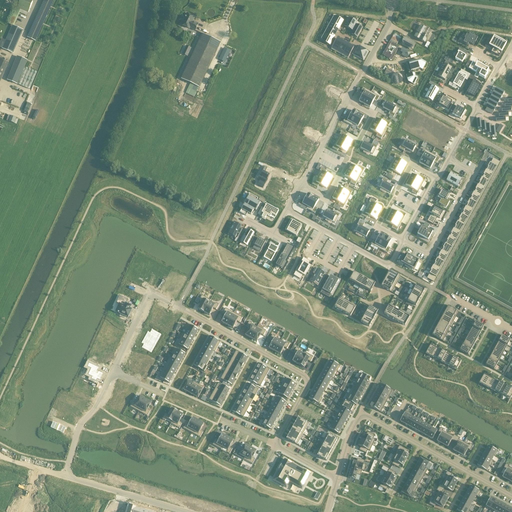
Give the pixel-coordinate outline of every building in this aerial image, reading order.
[(28,0),(20,0),(17,8),(28,13),(33,2),(28,0)] [(44,0),(28,38),(35,41),(54,1),(52,0),(44,0)] [(187,14),(181,25),(189,29),(189,28),(195,30),(198,24),(192,21),(191,20),(193,17),(187,14)] [(333,17),(330,22),(340,28),(344,21),(344,20),(343,22),(335,17),(335,16),(334,17),(333,17)] [(348,17),(344,26),(348,29),(353,20),(348,17)] [(353,20),(348,29),(353,31),(357,25),(358,23),(353,20)] [(330,22),(327,28),(337,33),(340,28),(330,22)] [(12,25),(2,49),(13,54),(23,30),(14,26),(12,25)] [(353,31),(351,34),(357,38),(363,28),(363,27),(362,28),(357,25),(353,31)] [(420,25),(414,37),(426,43),(432,31),(420,25)] [(327,28),(324,33),(334,39),(337,33),(327,28)] [(324,33),(321,39),(322,40),(321,41),(322,41),(322,40),(330,44),(330,46),(334,39),(324,33)] [(460,38),(459,41),(468,46),(470,44),(473,46),(478,38),(470,33),(470,35),(467,34),(464,40),(460,38)] [(190,84),(199,87),(199,88),(220,42),(202,34),(181,79),(190,84)] [(393,35),(390,42),(396,45),(400,39),(393,35)] [(492,37),(490,41),(492,42),(490,45),(494,47),(494,48),(495,49),(493,52),(496,53),(495,54),(499,57),(507,42),(497,36),(496,39),(492,37)] [(337,39),(332,48),(338,51),(342,42),(337,39)] [(407,39),(403,45),(406,47),(410,49),(414,42),(410,40),(407,39)] [(342,42),(338,51),(343,54),(348,45),(342,42)] [(390,43),(384,54),(392,59),(398,48),(390,43)] [(348,45),(343,54),(349,57),(348,57),(349,57),(354,48),(353,48),(348,45)] [(417,46),(414,52),(420,56),(424,49),(417,46)] [(355,54),(354,56),(361,60),(362,58),(363,56),(364,54),(365,52),(366,51),(359,47),(358,49),(357,51),(356,52),(355,54)] [(224,48),(219,59),(226,62),(231,51),(224,48)] [(459,53),(455,59),(462,63),(466,56),(465,56),(467,53),(459,48),(457,52),(459,53)] [(403,49),(401,52),(401,55),(407,58),(410,53),(403,49)] [(17,57),(8,80),(17,84),(27,61),(17,57)] [(353,58),(351,64),(359,67),(361,61),(353,58)] [(421,61),(414,62),(416,70),(420,69),(422,70),(426,63),(421,61)] [(469,61),(467,63),(473,66),(471,70),(476,73),(478,69),(482,71),(479,76),(484,79),(487,74),(486,73),(488,69),(477,63),(476,64),(472,62),(472,63),(469,61)] [(409,64),(407,65),(409,72),(416,70),(414,62),(409,64)] [(441,69),(437,76),(438,76),(438,75),(445,79),(445,80),(448,74),(451,75),(454,70),(451,68),(452,68),(448,66),(444,64),(442,63),(440,68),(441,69)] [(25,68),(18,84),(30,89),(37,73),(25,68)] [(387,68),(384,74),(390,77),(392,71),(387,68)] [(459,72),(453,84),(460,88),(464,79),(467,81),(468,78),(470,75),(461,70),(460,73),(459,72)] [(392,76),(391,79),(392,82),(395,85),(401,84),(403,79),(402,76),(400,74),(397,73),(394,74),(392,76)] [(414,74),(407,76),(408,82),(414,85),(418,78),(415,77),(414,74)] [(466,93),(467,93),(474,97),(481,84),(475,81),(473,80),(473,81),(466,93)] [(431,86),(425,97),(426,97),(432,101),(439,90),(433,86),(435,84),(430,81),(428,84),(431,86)] [(199,87),(190,84),(188,88),(196,92),(199,87)] [(363,95),(359,102),(364,105),(371,92),(363,88),(360,93),(363,95)] [(371,92),(364,105),(370,108),(374,101),(377,102),(379,97),(371,92)] [(439,96),(437,101),(439,103),(438,104),(447,109),(450,104),(451,104),(452,102),(446,98),(443,96),(442,98),(439,96)] [(386,102),(383,108),(390,112),(388,115),(393,117),(398,109),(386,102)] [(454,105),(451,111),(453,112),(452,115),(461,119),(465,111),(457,106),(456,107),(454,105)] [(346,116),(343,121),(352,126),(352,125),(358,114),(353,111),(349,118),(346,116)] [(358,114),(352,125),(357,128),(357,129),(360,130),(363,125),(360,124),(364,117),(358,114)] [(376,119),(373,124),(384,130),(386,125),(388,126),(390,123),(385,120),(383,123),(376,119)] [(373,124),(370,130),(377,134),(376,136),(381,139),(386,131),(384,130),(373,124)] [(338,140),(338,141),(349,147),(352,141),(345,137),(347,135),(341,132),(340,135),(341,135),(338,140)] [(467,139),(462,148),(465,150),(465,151),(467,152),(466,154),(471,157),(472,155),(475,156),(479,149),(476,148),(478,145),(467,139)] [(337,140),(332,148),(338,151),(339,148),(346,152),(349,147),(338,141),(338,140),(337,140)] [(404,140),(399,148),(404,151),(406,149),(413,153),(416,147),(404,140)] [(364,142),(360,148),(373,155),(378,146),(372,143),(371,146),(364,142)] [(271,155),(269,159),(274,162),(276,158),(279,160),(282,154),(281,153),(283,149),(275,145),(273,149),(274,150),(271,156),(271,155)] [(423,156),(419,163),(425,166),(431,154),(423,149),(420,154),(423,156)] [(431,154),(425,166),(430,169),(434,162),(437,164),(440,158),(431,154)] [(396,155),(391,163),(403,170),(406,164),(399,160),(401,158),(396,155)] [(488,168),(487,171),(493,174),(500,162),(493,159),(491,163),(490,163),(487,167),(488,168)] [(391,163),(387,171),(392,174),(393,171),(400,175),(403,170),(391,163)] [(351,165),(348,171),(360,177),(364,169),(359,166),(358,169),(351,165)] [(259,175),(257,179),(260,181),(257,185),(263,188),(268,180),(267,179),(270,175),(265,172),(267,168),(265,167),(260,175),(259,175)] [(321,168),(317,176),(318,177),(329,183),(332,177),(325,173),(327,171),(321,168)] [(484,175),(483,178),(489,182),(493,174),(487,171),(486,170),(483,175),(484,175)] [(348,171),(345,176),(352,180),(350,183),(355,186),(360,177),(348,171)] [(446,180),(446,181),(458,187),(457,186),(462,179),(451,173),(447,181),(446,180)] [(412,174),(409,180),(421,187),(426,179),(421,176),(419,178),(412,174)] [(314,181),(312,184),(318,187),(319,184),(326,188),(329,183),(318,177),(315,182),(314,181)] [(383,178),(378,187),(390,193),(394,187),(387,183),(388,181),(383,178)] [(480,183),(478,185),(485,189),(489,182),(483,178),(482,178),(479,182),(480,183)] [(409,180),(406,185),(413,189),(411,192),(417,195),(421,187),(409,180)] [(476,190),(474,193),(481,196),(485,189),(478,185),(475,190),(476,190)] [(338,188),(335,193),(348,200),(352,192),(347,189),(346,191),(338,188)] [(442,190),(438,195),(444,199),(443,200),(441,199),(439,203),(441,204),(441,205),(446,208),(449,201),(447,200),(448,199),(451,192),(449,190),(447,193),(442,190)] [(472,197),(470,200),(477,204),(481,196),(474,193),(474,192),(471,197),(472,197)] [(335,193),(332,199),(339,202),(338,205),(343,208),(348,200),(335,193)] [(245,204),(240,212),(246,216),(248,213),(250,215),(251,215),(252,213),(254,209),(256,210),(256,211),(256,210),(257,208),(260,203),(257,201),(258,198),(250,194),(247,199),(247,200),(249,202),(247,205),(245,204)] [(301,199),(298,205),(301,206),(302,204),(307,207),(308,207),(313,197),(308,194),(304,201),(301,199)] [(307,207),(306,209),(315,214),(318,209),(315,207),(319,200),(313,197),(308,207),(307,207)] [(371,199),(366,207),(378,214),(381,209),(374,205),(376,202),(371,199)] [(468,205),(466,207),(473,211),(477,204),(470,200),(467,204),(468,205)] [(262,217),(265,219),(267,216),(270,218),(272,215),(275,217),(276,217),(279,211),(271,207),(266,205),(265,208),(262,213),(263,214),(262,217)] [(366,207),(362,215),(367,218),(368,216),(375,220),(378,214),(366,207)] [(431,214),(427,221),(433,225),(435,221),(434,220),(436,217),(440,219),(443,213),(432,207),(430,210),(429,213),(431,214)] [(464,212),(462,215),(469,218),(473,211),(466,207),(463,212),(464,212)] [(392,210),(389,216),(401,223),(406,214),(401,212),(399,214),(392,210)] [(326,211),(323,217),(335,223),(340,215),(335,212),(333,215),(326,211)] [(460,219),(458,222),(465,226),(469,218),(462,215),(462,214),(459,219),(460,219)] [(389,216),(386,221),(393,225),(392,228),(397,231),(401,223),(389,216)] [(289,223),(287,227),(292,230),(291,232),(293,233),(293,234),(296,236),(301,227),(297,225),(298,223),(291,220),(290,224),(289,223)] [(234,222),(228,234),(229,234),(235,237),(235,238),(237,234),(240,235),(243,229),(240,228),(241,226),(234,222)] [(359,222),(354,231),(366,237),(369,231),(362,228),(364,225),(359,222)] [(456,227),(454,229),(461,233),(465,226),(458,222),(457,222),(455,226),(456,227)] [(422,226),(417,234),(418,235),(428,240),(433,232),(427,229),(429,226),(425,223),(423,226),(422,226)] [(247,229),(240,242),(241,241),(247,245),(247,246),(254,233),(247,229),(248,229),(247,229)] [(452,234),(450,237),(457,240),(461,233),(454,229),(453,229),(451,234),(452,234)] [(374,239),(371,245),(379,249),(386,237),(380,234),(377,241),(374,239)] [(448,241),(446,244),(452,248),(457,240),(450,237),(449,236),(447,241),(448,241)] [(386,237),(379,249),(387,254),(390,248),(388,247),(391,240),(386,237)] [(258,238),(253,248),(260,252),(266,242),(258,238)] [(444,249),(442,252),(448,255),(452,248),(446,244),(445,244),(443,248),(444,249)] [(271,245),(264,258),(271,262),(278,249),(271,245)] [(280,258),(276,265),(280,268),(282,265),(285,267),(288,262),(287,262),(289,257),(291,258),(294,253),(292,252),(287,250),(285,253),(284,252),(283,254),(282,254),(280,258)] [(439,256),(438,259),(444,262),(448,255),(442,252),(441,251),(439,256)] [(400,260),(399,262),(401,263),(403,264),(414,270),(415,270),(418,272),(422,265),(418,263),(419,262),(418,262),(408,256),(406,255),(405,256),(403,255),(400,260)] [(296,271),(294,276),(300,279),(302,275),(305,276),(311,266),(308,265),(310,262),(303,258),(301,262),(303,263),(298,272),(296,271)] [(435,263),(434,266),(440,270),(444,262),(438,259),(437,259),(435,263)] [(430,274),(427,278),(434,282),(440,270),(434,266),(433,266),(431,270),(431,271),(430,274),(429,274),(430,274)] [(131,282),(129,286),(136,290),(138,286),(140,287),(143,283),(144,283),(146,278),(149,279),(149,280),(155,283),(156,281),(158,282),(159,281),(158,281),(159,280),(162,274),(155,271),(154,271),(149,269),(144,267),(142,270),(141,270),(141,271),(141,272),(140,274),(135,284),(131,282)] [(315,273),(311,281),(318,285),(325,273),(318,269),(317,270),(315,268),(313,272),(315,273)] [(390,271),(387,276),(397,282),(400,277),(390,271)] [(354,272),(350,280),(355,283),(360,275),(354,272)] [(170,275),(163,287),(170,291),(177,279),(170,275)] [(355,283),(354,284),(359,287),(365,278),(360,275),(355,283)] [(387,276),(384,281),(395,287),(397,282),(387,276)] [(331,277),(322,292),(326,294),(325,295),(329,297),(329,298),(330,296),(338,282),(339,280),(338,280),(338,281),(331,277)] [(359,287),(359,288),(364,291),(365,289),(370,280),(365,278),(359,287)] [(370,280),(365,289),(371,292),(375,283),(370,280)] [(384,281),(381,287),(392,292),(395,287),(384,281)] [(414,284),(411,290),(412,290),(422,295),(425,290),(414,284)] [(412,290),(409,295),(419,300),(422,295),(412,290)] [(202,302),(198,309),(204,312),(210,301),(211,300),(202,295),(199,301),(202,302)] [(409,295),(406,301),(416,306),(419,300),(409,295)] [(116,311),(116,312),(118,313),(119,314),(121,315),(120,316),(124,318),(125,317),(128,318),(129,317),(132,311),(131,311),(132,310),(130,309),(132,306),(131,306),(126,304),(128,300),(125,298),(119,296),(118,299),(120,300),(118,304),(119,304),(119,305),(116,311)] [(340,297),(334,308),(340,311),(346,300),(340,297)] [(346,300),(340,311),(345,313),(351,303),(346,300)] [(210,301),(204,312),(209,316),(213,308),(216,310),(219,305),(216,303),(215,304),(210,301)] [(351,303),(345,313),(350,317),(356,306),(351,303)] [(390,304),(384,314),(389,317),(395,308),(395,307),(390,304)] [(367,312),(375,316),(378,311),(370,306),(367,312)] [(456,317),(459,312),(448,307),(445,311),(456,317)] [(225,315),(222,322),(223,323),(227,325),(234,313),(229,311),(226,308),(223,314),(225,315)] [(395,308),(389,317),(394,320),(400,310),(399,310),(395,308)] [(400,310),(394,320),(399,323),(405,312),(400,309),(399,310),(400,310)] [(365,310),(362,316),(364,317),(372,322),(375,316),(367,312),(365,310)] [(453,322),(456,317),(445,311),(443,316),(453,322)] [(405,312),(399,323),(405,326),(411,315),(405,312)] [(234,313),(227,325),(233,329),(237,321),(240,323),(243,318),(234,313)] [(440,321),(451,327),(453,322),(443,316),(440,321)] [(364,317),(361,322),(369,327),(372,322),(364,317)] [(109,324),(106,331),(119,337),(122,332),(118,330),(120,326),(116,324),(117,322),(109,319),(107,323),(109,324)] [(249,328),(245,335),(251,338),(258,326),(249,321),(246,327),(249,328)] [(437,326),(448,331),(451,327),(440,321),(437,326)] [(481,331),(484,326),(475,322),(473,327),(481,331)] [(188,324),(185,330),(196,335),(199,330),(188,324)] [(258,326),(251,338),(257,342),(261,335),(263,336),(266,331),(258,326)] [(435,330),(445,336),(448,331),(437,326),(435,330)] [(470,331),(479,336),(481,331),(473,327),(470,331)] [(148,331),(145,337),(156,344),(162,335),(152,329),(150,333),(148,331)] [(183,334),(182,334),(193,340),(196,335),(185,330),(186,330),(184,334),(183,334)] [(443,341),(445,336),(435,330),(432,335),(443,341)] [(468,336),(476,341),(479,336),(470,331),(468,336)] [(182,334),(180,339),(190,345),(193,340),(182,334)] [(273,341),(269,348),(275,351),(280,341),(275,338),(276,336),(273,335),(270,340),(273,341)] [(102,336),(97,348),(106,353),(108,350),(109,348),(113,350),(117,343),(102,336)] [(210,336),(207,341),(218,347),(221,342),(215,339),(210,336)] [(473,345),(476,341),(468,336),(465,341),(473,345)] [(507,346),(510,341),(501,336),(499,341),(507,346)] [(145,337),(141,343),(144,344),(142,348),(151,353),(156,344),(145,337)] [(180,339),(177,344),(188,350),(190,345),(180,339)] [(207,341),(205,346),(214,352),(215,352),(218,347),(207,341)] [(280,341),(275,351),(280,355),(284,348),(287,349),(290,344),(287,342),(286,344),(280,341)] [(462,346),(471,350),(473,345),(465,341),(462,346)] [(505,350),(507,346),(499,341),(496,346),(505,350)] [(431,344),(426,354),(434,358),(434,357),(438,348),(431,344)] [(205,346),(202,351),(211,356),(214,352),(205,346)] [(468,355),(471,350),(462,346),(460,350),(468,355)] [(502,355),(505,350),(496,346),(494,350),(502,355)] [(172,353),(172,354),(173,354),(177,356),(183,359),(185,354),(180,351),(175,348),(172,353)] [(296,354),(292,361),(298,365),(304,353),(299,350),(300,349),(297,348),(294,353),(296,354)] [(438,348),(434,357),(441,361),(442,361),(446,353),(438,348)] [(97,354),(94,362),(106,368),(109,359),(105,357),(105,356),(106,356),(107,353),(98,349),(97,352),(99,353),(98,354),(97,354)] [(137,349),(135,355),(146,360),(149,354),(137,349)] [(502,355),(494,350),(491,355),(499,360),(502,355)] [(202,351),(199,356),(209,361),(211,356),(202,351)] [(236,351),(233,357),(244,363),(247,357),(239,353),(236,351)] [(304,353),(298,365),(304,368),(308,361),(311,362),(313,357),(305,352),(304,353)] [(441,361),(441,362),(449,366),(449,365),(454,357),(446,353),(442,361),(441,361)] [(171,358),(170,359),(175,361),(180,364),(183,359),(177,356),(173,354),(171,358)] [(499,360),(491,355),(488,360),(497,365),(499,360)] [(199,356),(197,361),(206,366),(209,361),(199,356)] [(233,357),(230,362),(241,368),(244,363),(233,357)] [(454,357),(449,365),(457,369),(461,361),(454,357)] [(169,358),(167,363),(172,366),(177,369),(180,364),(175,361),(170,359),(171,358),(169,358)] [(330,360),(327,366),(337,371),(338,372),(341,366),(330,360)] [(494,369),(497,365),(488,360),(486,365),(494,369)] [(197,361),(194,366),(199,369),(204,372),(205,371),(207,366),(206,366),(197,361)] [(230,362),(227,368),(238,374),(241,368),(230,362)] [(89,363),(87,367),(91,368),(88,375),(92,377),(91,379),(96,381),(97,379),(100,380),(103,373),(97,371),(99,368),(89,363)] [(167,363),(164,368),(169,371),(175,373),(177,369),(172,366),(167,363)] [(259,363),(256,369),(266,375),(267,375),(270,369),(267,368),(259,363)] [(142,365),(138,373),(144,375),(148,367),(142,365)] [(327,366),(325,369),(335,374),(337,371),(327,366)] [(164,368),(161,372),(167,375),(172,378),(175,373),(169,371),(164,368)] [(227,368),(224,373),(235,379),(238,374),(227,368)] [(256,369),(252,375),(253,375),(263,381),(264,381),(267,375),(266,375),(256,369)] [(324,371),(323,373),(332,377),(332,378),(333,378),(335,374),(325,369),(324,371)] [(161,372),(159,378),(164,380),(169,383),(172,378),(167,375),(161,372)] [(224,373),(221,379),(224,381),(232,385),(235,379),(224,373)] [(323,373),(321,376),(330,381),(330,380),(332,378),(332,377),(323,373)] [(360,373),(357,379),(368,384),(369,382),(371,379),(368,377),(360,373)] [(484,374),(479,383),(487,387),(492,378),(484,374)] [(252,375),(249,380),(257,385),(261,386),(264,381),(263,381),(253,375),(252,375)] [(320,378),(320,379),(329,385),(331,381),(330,380),(330,381),(321,376),(320,378)] [(492,378),(487,387),(495,392),(495,390),(500,382),(492,378)] [(121,385),(129,388),(132,382),(124,379),(121,385)] [(284,384),(293,389),(296,384),(287,379),(284,384)] [(318,382),(318,383),(327,388),(329,385),(320,379),(318,382)] [(357,379),(354,384),(355,385),(355,384),(365,390),(367,386),(368,384),(357,379)] [(187,381),(183,390),(187,392),(188,392),(193,383),(192,382),(188,380),(187,381)] [(80,381),(78,384),(80,385),(78,390),(92,396),(96,389),(91,387),(91,386),(82,381),(82,382),(80,381)] [(193,383),(188,392),(193,395),(199,384),(194,382),(193,383)] [(500,382),(495,390),(503,395),(507,386),(500,382)] [(219,383),(215,388),(227,395),(230,389),(222,384),(222,385),(219,383)] [(248,383),(244,389),(256,395),(259,389),(256,388),(248,383)] [(283,383),(280,388),(282,389),(291,394),(293,389),(284,384),(283,383)] [(317,384),(316,386),(324,391),(325,392),(327,388),(318,383),(317,384)] [(199,384),(193,395),(198,398),(203,389),(204,387),(199,384)] [(353,389),(352,390),(362,395),(365,390),(355,384),(355,385),(353,389)] [(382,385),(379,391),(389,396),(392,391),(382,385)] [(314,389),(314,390),(322,394),(323,394),(324,391),(316,386),(314,389)] [(511,388),(507,386),(503,395),(510,399),(511,395),(511,388)] [(215,388),(212,394),(224,400),(227,395),(215,388)] [(244,389),(241,395),(253,401),(256,395),(244,389)] [(279,394),(288,399),(291,394),(282,389),(279,394)] [(352,389),(349,394),(359,400),(362,395),(352,390),(353,389),(352,389)] [(314,390),(312,393),(322,398),(324,395),(323,394),(322,394),(314,390)] [(379,391),(376,396),(387,402),(389,396),(379,391)] [(312,393),(309,399),(320,404),(323,399),(322,398),(312,393)] [(212,394),(209,400),(212,401),(212,402),(220,406),(224,400),(212,394)] [(349,394),(345,400),(356,406),(359,400),(349,394)] [(241,395),(238,400),(250,406),(253,401),(241,395)] [(133,402),(130,407),(139,412),(146,399),(140,396),(136,403),(133,402)] [(376,396),(373,401),(384,407),(387,402),(376,396)] [(276,397),(273,402),(274,403),(275,403),(283,407),(286,402),(276,397)] [(146,399),(139,412),(147,416),(150,411),(147,410),(151,402),(146,399)] [(238,400),(235,406),(247,412),(250,406),(238,400)] [(343,400),(340,406),(341,407),(351,412),(354,406),(345,402),(343,400)] [(372,404),(370,407),(373,408),(381,412),(384,407),(373,401),(372,404)] [(273,406),(281,411),(283,407),(275,403),(274,403),(273,406)] [(272,405),(270,409),(279,414),(281,411),(273,406),(272,405)] [(235,406),(232,411),(240,416),(243,417),(247,412),(235,406)] [(341,407),(340,410),(349,415),(351,412),(341,407)] [(165,414),(162,419),(165,421),(166,420),(171,423),(178,412),(177,411),(172,408),(168,415),(165,414)] [(270,409),(268,413),(269,413),(277,418),(279,416),(279,414),(270,409)] [(339,412),(338,413),(347,419),(349,416),(349,415),(340,410),(339,412)] [(406,411),(400,421),(405,424),(410,416),(411,414),(406,411)] [(171,423),(171,424),(179,429),(182,423),(179,422),(183,415),(178,412),(171,423)] [(269,413),(267,416),(276,421),(277,418),(269,413)] [(338,413),(336,417),(337,418),(337,417),(345,422),(347,419),(338,413)] [(265,419),(265,420),(274,424),(274,423),(276,421),(267,416),(265,419)] [(413,418),(408,426),(411,428),(416,419),(417,418),(413,416),(413,417),(413,418)] [(186,423),(183,428),(192,433),(198,421),(193,417),(189,425),(186,423)] [(298,417),(295,423),(306,429),(309,423),(307,422),(298,417)] [(335,421),(343,426),(345,422),(337,417),(337,418),(335,421)] [(264,419),(261,424),(271,430),(274,424),(265,420),(265,419),(264,419)] [(334,420),(332,424),(342,429),(343,427),(343,426),(335,421),(334,420)] [(419,421),(415,429),(418,431),(422,423),(423,423),(423,422),(420,420),(419,421)] [(198,421),(192,433),(200,438),(203,432),(200,431),(204,424),(198,421)] [(53,422),(51,428),(63,433),(66,428),(53,422)] [(295,423),(292,428),(303,434),(306,429),(295,423)] [(426,424),(421,433),(424,435),(429,426),(430,425),(426,423),(425,424),(426,424)] [(332,424),(329,429),(339,434),(342,429),(332,424)] [(441,434),(437,441),(442,444),(448,434),(443,431),(444,429),(441,427),(438,433),(441,434)] [(292,428),(289,434),(300,439),(303,434),(292,428)] [(432,428),(427,436),(432,439),(437,431),(432,428)] [(364,434),(361,440),(373,445),(375,440),(373,439),(375,435),(367,432),(366,435),(364,434)] [(327,433),(324,439),(335,445),(338,439),(329,434),(327,433)] [(215,440),(213,445),(221,450),(222,448),(222,447),(228,437),(222,434),(218,441),(215,440)] [(289,434),(286,439),(295,444),(297,445),(300,439),(289,434)] [(448,434),(442,444),(448,447),(452,440),(454,442),(457,436),(454,435),(453,436),(448,434)] [(457,443),(453,450),(458,453),(464,442),(459,440),(460,438),(457,436),(454,442),(457,443)] [(228,437),(222,447),(222,448),(228,450),(226,452),(230,454),(232,449),(230,447),(234,440),(228,437)] [(324,439),(321,444),(323,446),(323,445),(332,450),(333,448),(335,445),(324,439)] [(361,440),(358,446),(361,447),(359,450),(366,453),(368,450),(370,451),(373,445),(361,440)] [(464,442),(458,453),(464,456),(468,449),(470,451),(473,445),(470,444),(469,445),(464,442)] [(238,450),(235,455),(244,460),(251,447),(245,444),(241,451),(238,450)] [(320,450),(320,451),(329,455),(332,450),(323,445),(323,446),(320,450)] [(399,446),(395,454),(406,461),(406,460),(407,459),(409,455),(407,454),(408,451),(399,446)] [(488,446),(485,451),(494,456),(495,457),(498,451),(488,446)] [(251,447),(244,460),(252,464),(255,459),(253,458),(257,451),(251,447)] [(318,449),(315,455),(317,456),(326,461),(329,455),(320,451),(320,450),(318,449)] [(485,451),(483,456),(491,460),(494,456),(485,451)] [(395,454),(392,460),(394,461),(392,464),(399,468),(400,465),(403,466),(406,461),(395,454)] [(483,456),(480,461),(490,466),(489,466),(491,467),(493,461),(491,460),(483,456)] [(420,458),(417,463),(426,468),(429,463),(420,458)] [(279,470),(273,481),(286,488),(289,482),(302,489),(311,474),(304,470),(303,470),(291,464),(292,463),(285,459),(282,465),(281,465),(279,470)] [(354,461),(352,467),(362,470),(362,471),(364,471),(366,465),(364,464),(365,461),(357,459),(356,462),(354,461)] [(480,461),(477,466),(487,471),(489,466),(490,466),(480,461)] [(417,463),(415,468),(425,474),(428,469),(426,468),(417,463)] [(506,470),(502,477),(508,480),(511,472),(511,468),(508,467),(509,465),(506,464),(503,469),(506,470)] [(352,468),(349,478),(355,480),(357,475),(360,476),(361,473),(362,471),(362,470),(352,467),(352,468)] [(415,468),(412,473),(423,479),(425,474),(415,468)] [(385,471),(382,477),(394,483),(396,477),(394,476),(396,473),(389,469),(387,472),(385,471)] [(447,475),(444,480),(455,486),(458,481),(451,477),(452,474),(447,471),(445,474),(447,475)] [(412,473),(410,478),(420,483),(423,479),(412,473)] [(382,477),(379,482),(381,483),(379,487),(386,490),(388,487),(390,488),(392,485),(393,484),(394,483),(382,477)] [(410,478),(407,482),(417,488),(420,483),(410,478)] [(440,485),(438,488),(443,490),(445,488),(452,492),(455,486),(444,480),(441,486),(440,485)] [(407,482),(404,487),(415,493),(417,488),(407,482)] [(470,486),(468,491),(476,496),(478,497),(481,492),(470,486)] [(404,487),(401,492),(412,498),(415,493),(404,487)] [(438,491),(435,497),(446,502),(449,497),(442,493),(443,490),(438,488),(437,491),(438,491)] [(468,491),(465,496),(473,500),(476,496),(468,491)] [(465,496),(462,500),(471,505),(473,500),(465,496)] [(431,501),(429,504),(434,507),(436,504),(443,508),(446,502),(435,497),(432,502),(431,501)] [(490,497),(485,507),(491,510),(491,509),(496,500),(490,497)] [(462,500),(460,505),(469,511),(472,506),(471,505),(462,500)]
